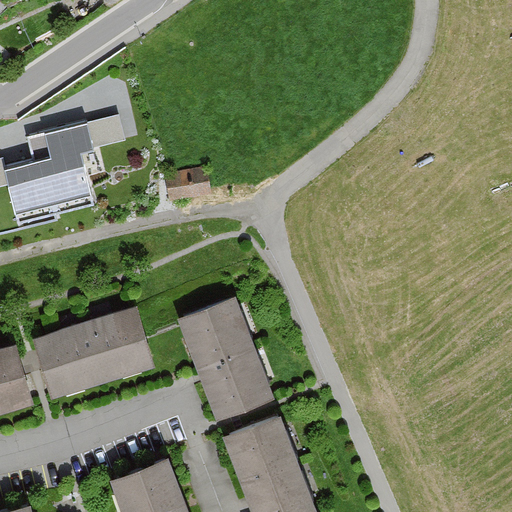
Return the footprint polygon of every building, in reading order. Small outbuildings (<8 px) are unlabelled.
[(46,150),(6,157),(13,197),(90,184),(85,156),(95,154),(89,118),(42,126),(46,150)] [(209,165),(166,171),(169,197),(212,191),(210,174),(209,165)] [(237,303),(182,322),(210,399),(201,402),(208,423),(272,400),(237,303)] [(134,313),(36,342),(52,397),(151,367),(134,313)] [(13,349),(0,353),(0,413),(31,404),(13,349)] [(313,511),(278,420),(223,440),(250,511),(313,511)] [(187,511),(171,463),(114,482),(124,511),(187,511)]
